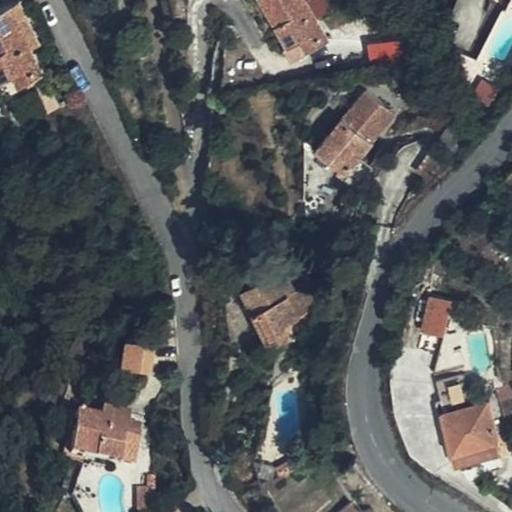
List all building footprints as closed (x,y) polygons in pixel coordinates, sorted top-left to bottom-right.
[(44,68),(12,0),(10,0),(0,4),(0,65),(3,72),(15,66),(21,80),(44,68)] [(318,17),(308,0),(262,0),(288,46),(300,40),(307,51),(329,38),(318,17)] [(407,58),(403,37),(372,40),(376,63),(407,58)] [(489,101),(505,74),(460,48),(463,81),(489,101)] [(436,98),(423,77),(408,87),(415,98),(410,102),(417,112),(436,98)] [(395,111),(366,87),(317,143),(348,168),(395,111)] [(243,283),(269,344),(282,338),(303,329),(296,315),(286,291),(290,289),(279,267),(243,283)] [(305,282),(290,289),(286,291),(296,315),(315,306),(305,282)] [(424,328),(446,332),(454,296),(433,291),(424,328)] [(152,365),(156,337),(127,332),(123,361),(152,365)] [(282,338),(269,344),(273,351),(285,346),(282,338)] [(511,370),(511,369),(511,339),(501,339),(501,353),(510,353),(511,370)] [(467,369),(438,377),(458,460),(502,449),(490,398),(475,402),(467,369)] [(97,423),(127,426),(128,414),(99,410),(98,418),(97,423)] [(139,427),(127,426),(97,423),(98,418),(73,416),(68,455),(134,464),(139,427)] [(331,461),(360,450),(357,443),(355,437),(351,438),(348,428),(324,437),(328,452),(331,461)] [(281,471),(303,462),(299,449),(280,455),(282,461),(278,462),(281,471)] [(231,461),(238,486),(266,478),(259,452),(231,461)] [(69,504),(82,469),(68,466),(55,501),(69,504)] [(135,511),(154,511),(157,510),(156,489),(136,489),(135,511)] [(310,493),(289,511),(331,511),(330,511),(310,493)] [(363,511),(345,496),(330,511),(331,511),(363,511)]
